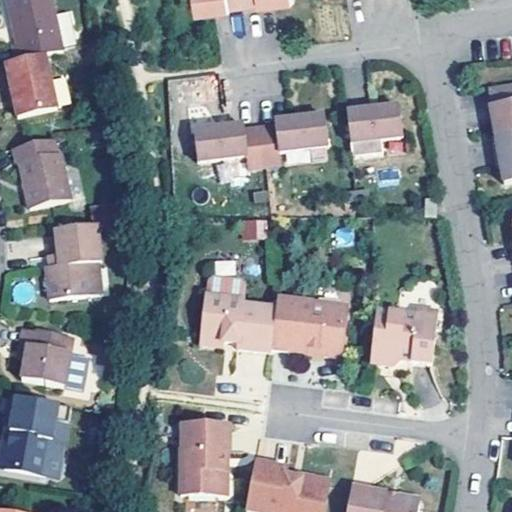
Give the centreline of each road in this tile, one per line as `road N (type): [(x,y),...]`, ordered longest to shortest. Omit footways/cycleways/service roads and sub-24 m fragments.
road 1 (residential): [(482,438),(484,320),(437,74),(441,50)]
road 2 (residential): [(441,50),(254,65)]
road 3 (residential): [(482,438),(297,414)]
